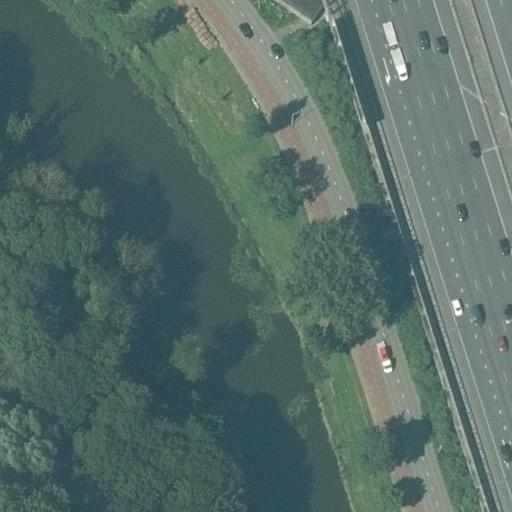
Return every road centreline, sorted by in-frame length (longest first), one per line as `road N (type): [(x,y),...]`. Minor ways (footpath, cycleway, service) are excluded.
road 1 (tertiary): [(439,511),(335,185),(294,97),(228,0)]
road 2 (motorway): [(397,0),(511,358)]
